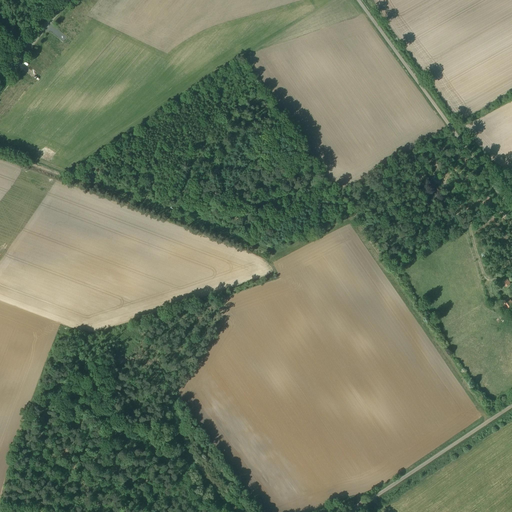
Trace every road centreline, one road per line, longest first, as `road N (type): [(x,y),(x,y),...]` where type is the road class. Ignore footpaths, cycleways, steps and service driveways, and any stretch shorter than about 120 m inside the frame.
road 1 (track): [(0,147),(270,248)]
road 2 (unclassified): [(360,0),(511,207)]
road 3 (unclassified): [(348,511),(511,401)]
